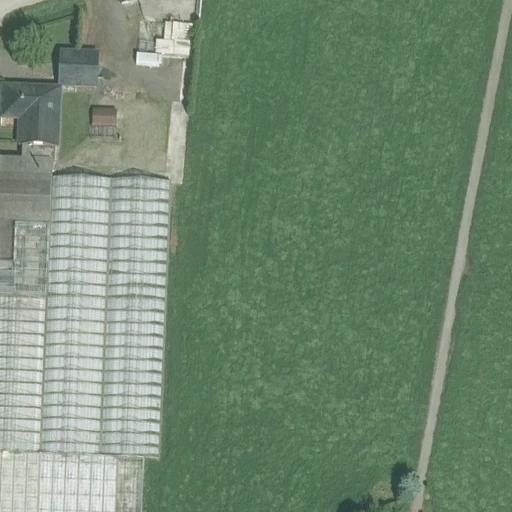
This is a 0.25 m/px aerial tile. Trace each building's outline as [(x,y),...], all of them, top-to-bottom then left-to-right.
[(97,57),(61,56),(60,88),(96,89),(97,57)] [(60,91),(2,89),(1,116),(20,117),(19,149),(33,149),(56,150),(60,91)] [(113,127),(114,110),(90,110),(89,126),(113,127)] [(56,150),(33,149),(33,163),(55,164),(56,150)] [(51,180),(0,178),(0,225),(15,226),(15,225),(49,227),(51,180)] [(0,511),(141,511),(143,462),(159,463),(171,185),(51,180),(49,227),(15,225),(15,226),(12,276),(0,275),(0,511)] [(0,225),(0,275),(12,276),(15,226),(0,225)] [(466,315),(426,486),(462,494),(502,323),(466,315)] [(511,325),(508,325),(477,453),(511,461),(511,325)] [(510,511),(511,505),(511,461),(477,453),(463,511),(510,511)] [(458,511),(462,494),(426,486),(421,511),(458,511)]
